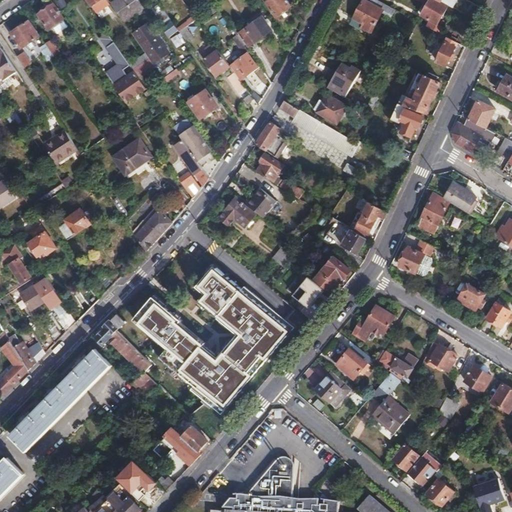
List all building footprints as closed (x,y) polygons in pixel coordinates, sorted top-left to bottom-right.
[(61,9),(68,5),(64,0),(59,0),(57,2),(61,9)] [(88,0),(92,5),(96,10),(106,3),(103,0),(88,0)] [(138,0),(116,0),(112,4),(124,21),(144,7),(138,0)] [(276,17),(292,5),(288,0),(268,0),(266,2),(276,17)] [(387,5),(378,0),(368,0),(368,2),(364,0),(363,0),(354,17),(366,24),(363,28),(372,32),(387,5)] [(441,0),(430,0),(427,6),(422,15),(431,20),(427,27),(434,31),(449,4),(441,0)] [(54,4),(39,14),(50,29),(65,19),(54,4)] [(193,17),(177,28),(184,38),(200,27),(193,17)] [(366,24),(354,17),(352,21),(363,28),(366,24)] [(264,18),(240,34),(250,49),(274,32),(264,18)] [(29,21),(11,33),(21,48),(40,35),(29,21)] [(151,27),(147,22),(132,33),(145,51),(158,41),(154,35),(153,35),(150,32),(151,27)] [(246,56),(250,53),(228,23),(224,25),(246,56)] [(147,88),(137,74),(135,71),(128,76),(124,70),(130,65),(108,34),(101,39),(120,64),(108,72),(128,101),(147,88)] [(53,40),(47,44),(55,57),(62,53),(53,40)] [(446,41),(436,61),(446,65),(450,59),(453,59),(454,55),(453,52),(455,47),(446,41)] [(399,42),(380,80),(386,83),(390,74),(398,58),(405,45),(399,42)] [(55,57),(47,44),(41,48),(49,61),(55,57)] [(0,79),(2,78),(4,81),(17,72),(2,49),(0,49),(0,79)] [(217,76),(231,66),(219,50),(205,60),(217,76)] [(24,53),(17,57),(24,67),(31,63),(24,53)] [(247,76),(260,67),(250,53),(246,56),(237,62),(246,75),(247,76)] [(133,69),(150,58),(147,54),(131,66),(133,69)] [(137,74),(154,63),(150,58),(133,69),(135,71),(137,74)] [(242,78),(246,75),(237,62),(233,65),(242,78)] [(359,73),(342,63),(333,78),(351,88),(359,73)] [(413,85),(434,95),(440,82),(419,73),(413,85)] [(267,92),(272,83),(265,74),(257,80),(267,93),(267,92)] [(511,99),(511,76),(508,74),(498,91),(511,99)] [(365,110),(370,113),(379,96),(386,83),(380,80),(365,110)] [(424,113),(425,114),(434,95),(413,85),(404,105),(424,113)] [(189,102),(201,119),(218,106),(206,90),(189,102)] [(347,107),(328,95),(318,111),(337,124),(347,107)] [(469,119),(486,128),(496,109),(479,100),(469,119)] [(284,101),(277,112),(293,121),(290,126),(351,161),(361,142),(356,141),(355,143),(284,101)] [(404,105),(399,104),(392,118),(402,123),(399,130),(412,136),(417,126),(419,127),(424,117),(423,116),(424,113),(404,105)] [(453,132),(455,139),(456,143),(473,153),(482,137),(492,143),(496,133),(486,128),(469,119),(467,118),(463,125),(457,122),(453,132)] [(263,134),(257,144),(276,157),(287,141),(277,135),(281,129),(270,123),(263,134)] [(80,149),(66,129),(47,142),(61,162),(80,149)] [(277,135),(287,141),(288,138),(282,134),(284,131),(281,129),(277,135)] [(140,136),(115,154),(127,172),(153,154),(140,136)] [(201,136),(189,144),(187,146),(198,161),(209,178),(219,164),(220,162),(201,136)] [(499,155),(511,161),(511,158),(511,140),(511,141),(508,139),(499,155)] [(202,188),(209,178),(198,161),(187,146),(185,142),(184,141),(179,145),(174,147),(202,188)] [(263,163),(258,172),(277,184),(288,191),(291,186),(292,184),(286,180),(284,182),(280,178),(280,177),(278,175),(285,166),(266,154),(261,161),(263,163)] [(194,199),(201,189),(181,161),(172,167),(194,199)] [(354,172),(347,170),(344,177),(357,182),(360,177),(363,178),(366,171),(356,167),(354,172)] [(298,172),(294,169),(289,178),(293,180),(298,172)] [(448,200),(451,202),(470,214),(480,198),(457,185),(448,200)] [(291,186),(288,191),(301,200),(304,195),(291,186)] [(251,196),(246,203),(263,217),(276,200),(261,188),(256,195),(254,197),(251,196)] [(448,200),(435,192),(423,216),(424,217),(422,221),(437,229),(451,202),(448,200)] [(256,215),(236,198),(225,211),(246,228),(256,215)] [(368,236),(382,209),(368,203),(355,231),(357,232),(368,236)] [(60,227),(68,240),(92,224),(82,209),(67,219),(68,222),(60,227)] [(148,251),(171,225),(157,212),(138,237),(148,251)] [(511,246),(511,220),(507,228),(504,227),(499,235),(502,237),(500,239),(511,246)] [(340,246),(351,229),(337,221),(326,238),(340,246)] [(486,237),(492,227),(484,223),(478,232),(486,237)] [(367,238),(352,229),(342,246),(357,255),(367,238)] [(48,230),(30,243),(39,256),(48,250),(50,253),(58,247),(48,230)] [(425,255),(408,247),(400,265),(416,273),(425,255)] [(280,248),(273,259),(282,266),(290,254),(280,248)] [(335,257),(316,279),(329,290),(334,283),(336,285),(343,277),(345,278),(351,270),(335,257)] [(32,276),(20,258),(11,264),(24,282),(32,276)] [(309,309),(325,292),(310,278),(294,295),(309,309)] [(39,282),(22,293),(32,309),(49,298),(39,282)] [(459,300),(477,311),(487,295),(469,284),(459,300)] [(232,295),(213,297),(214,311),(197,328),(212,342),(229,324),(233,313),(232,295)] [(511,311),(499,303),(490,318),(504,327),(511,314),(511,311)] [(396,317),(377,306),(366,323),(369,325),(367,328),(384,338),(396,317)] [(61,318),(70,329),(77,322),(70,312),(61,318)] [(142,372),(131,383),(146,397),(159,385),(144,373),(152,364),(138,350),(118,330),(126,322),(118,314),(107,326),(107,328),(97,338),(104,344),(109,339),(142,372)] [(163,353),(128,319),(126,322),(118,330),(138,350),(152,364),(153,364),(163,353)] [(17,350),(29,370),(36,362),(23,342),(23,343),(19,338),(17,337),(15,338),(14,336),(10,339),(17,350)] [(441,347),(435,343),(428,358),(432,361),(441,347)] [(373,359),(356,346),(351,352),(350,350),(338,365),(354,380),(373,359)] [(442,346),(441,347),(432,361),(438,364),(451,372),(460,357),(442,346)] [(112,364),(96,349),(11,436),(27,451),(112,364)] [(16,384),(29,370),(17,350),(11,354),(18,366),(8,374),(16,384)] [(387,355),(383,353),(377,363),(387,370),(389,368),(382,363),(387,355)] [(388,354),(387,355),(382,363),(389,368),(408,379),(414,370),(388,354)] [(483,393),(493,378),(475,367),(465,382),(483,393)] [(391,374),(373,395),(383,403),(373,415),(395,434),(411,415),(389,396),(402,382),(391,374)] [(174,401),(185,391),(170,375),(159,385),(174,401)] [(330,402),(342,388),(328,377),(316,391),(330,402)] [(510,413),(511,409),(511,388),(504,384),(493,402),(510,413)] [(459,403),(448,397),(440,412),(450,420),(459,403)] [(175,454),(189,468),(201,455),(198,452),(180,436),(169,425),(165,422),(152,435),(159,443),(165,437),(179,450),(175,454)] [(180,436),(198,452),(208,440),(192,425),(180,436)] [(210,436),(214,440),(218,436),(214,432),(213,432),(212,431),(209,434),(210,435),(210,436)] [(406,444),(394,458),(408,470),(419,456),(406,444)] [(391,511),(388,509),(386,511),(377,505),(379,502),(370,494),(367,497),(370,500),(361,511),(339,509),(339,501),(325,499),(324,504),(319,503),(319,497),(292,497),(294,462),(292,457),(287,455),(282,455),(278,457),(276,461),(268,470),(252,491),(250,495),(246,494),(237,493),(237,497),(229,497),(221,506),(232,507),(232,509),(230,509),(229,511),(391,511)] [(436,470),(422,458),(410,472),(424,484),(436,470)] [(0,469),(0,500),(26,474),(10,459),(0,469)] [(116,476),(139,501),(144,496),(135,486),(137,485),(135,482),(139,479),(150,492),(158,485),(156,483),(133,460),(116,476)] [(447,470),(443,465),(424,488),(444,504),(455,491),(441,478),(447,470)] [(158,485),(165,493),(174,484),(168,478),(165,480),(162,476),(156,483),(158,485)] [(511,509),(511,495),(511,492),(503,495),(508,511),(511,509)] [(117,511),(136,511),(140,509),(128,497),(115,509),(117,511)] [(108,511),(113,507),(107,500),(94,511),(108,511)]
